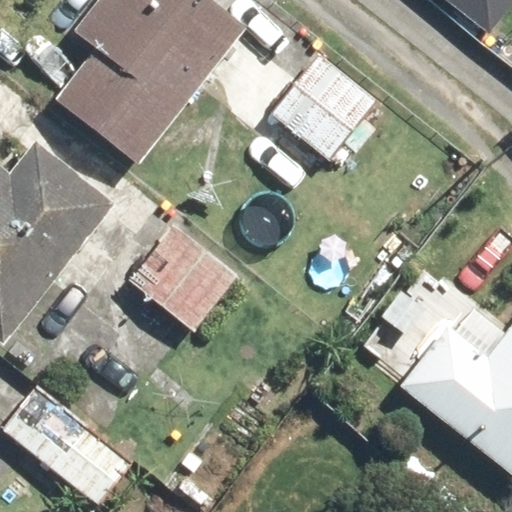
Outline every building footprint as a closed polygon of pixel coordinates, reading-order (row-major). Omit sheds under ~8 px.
[(101,0),(39,79),(142,160),(248,28),(213,0),(101,0)] [(464,0),(489,19),(504,0),(464,0)] [(321,58),(278,110),(326,150),(370,99),(321,58)] [(0,337),(3,340),(116,204),(0,108),(0,337)] [(185,222),(134,287),(185,325),(235,260),(185,222)] [(407,377),(511,462),(511,362),(508,367),(453,321),(407,377)] [(37,381),(1,427),(98,503),(135,457),(37,381)]
